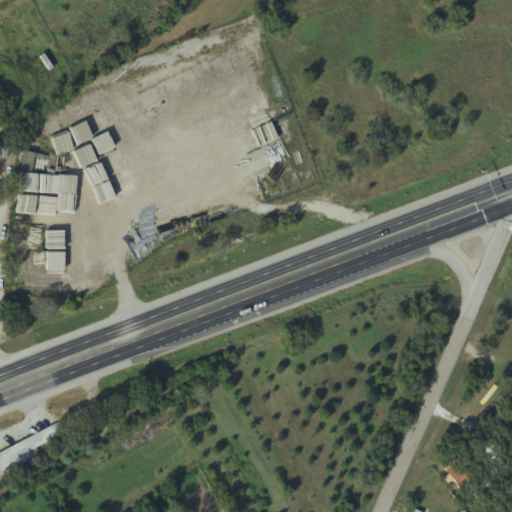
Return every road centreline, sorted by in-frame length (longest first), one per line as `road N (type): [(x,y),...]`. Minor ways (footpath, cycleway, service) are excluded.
road 1 (trunk): [(0,384),(511,191)]
road 2 (trunk): [(194,311),(272,309),(441,249),(467,269),(473,317)]
road 3 (tertiary): [(381,511),(511,215)]
